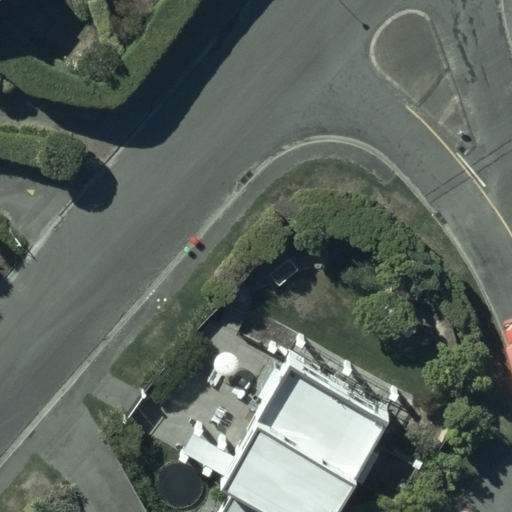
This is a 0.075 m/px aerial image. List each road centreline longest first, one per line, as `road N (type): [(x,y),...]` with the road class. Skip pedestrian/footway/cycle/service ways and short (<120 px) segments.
road 1 (residential): [(357,0),(440,99),(511,242)]
road 2 (residential): [(335,0),(158,212)]
road 3 (residential): [(158,212),(0,392)]
road 4 (residential): [(0,181),(158,212)]
